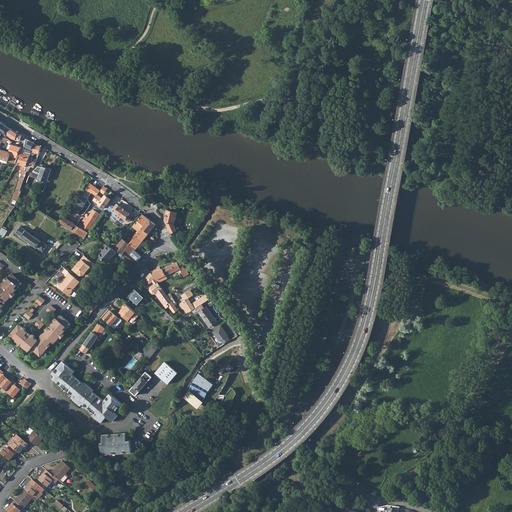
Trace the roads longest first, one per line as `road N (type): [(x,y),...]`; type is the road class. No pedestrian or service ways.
road 1 (tertiary): [(425,0),(357,350),(303,431),(185,511)]
road 2 (residential): [(164,243),(242,334),(259,393),(370,500)]
road 3 (residential): [(0,114),(142,204),(158,219),(164,243)]
road 4 (residential): [(164,243),(38,383)]
road 5 (residential): [(0,499),(29,463),(63,450),(84,429),(38,383)]
